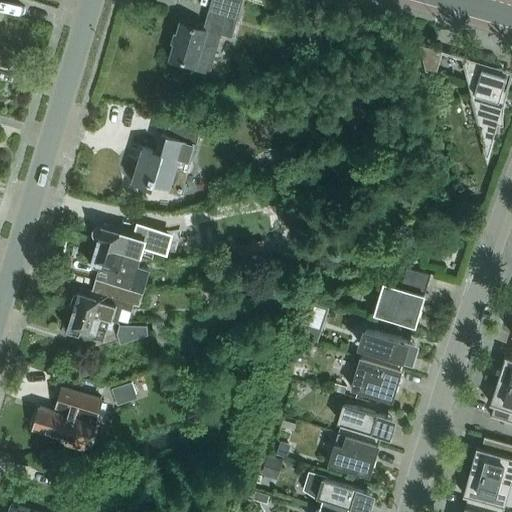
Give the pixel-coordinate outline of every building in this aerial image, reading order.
[(182,60),(195,64),(194,67),(207,71),(208,66),(212,67),(222,34),(232,37),(242,0),(211,0),(204,27),(180,20),(177,31),(175,31),(172,41),(174,42),(170,57),(171,57),(170,61),(181,64),(182,60)] [(436,72),(442,51),(420,44),(426,69),(436,72)] [(507,90),(511,73),(511,71),(452,53),(451,54),(462,57),(487,156),(497,122),(501,123),(501,124),(503,124),(503,107),(507,90)] [(173,115),(168,134),(191,141),(197,122),(173,115)] [(186,160),(191,141),(168,134),(162,132),(156,150),(143,146),(133,180),(147,185),(149,180),(169,186),(178,158),(186,160)] [(227,207),(233,237),(291,227),(285,197),(227,207)] [(330,238),(351,231),(346,212),(324,220),(330,238)] [(102,225),(97,241),(141,254),(144,243),(163,249),(168,231),(142,224),(140,231),(114,223),(113,228),(102,225)] [(90,263),(101,266),(97,279),(144,293),(151,269),(138,266),(141,254),(97,241),(90,263)] [(283,280),(296,277),(294,268),(281,271),(283,280)] [(384,281),(374,313),(415,325),(431,274),(414,268),(405,272),(401,287),(384,281)] [(144,293),(97,279),(94,290),(124,300),(140,305),(144,293)] [(74,305),(73,307),(109,318),(118,321),(124,300),(94,290),(91,289),(90,294),(79,291),(78,292),(73,294),(72,300),(74,305)] [(109,318),(73,307),(67,329),(103,339),(109,318)] [(121,343),(148,333),(147,324),(120,323),(117,332),(121,343)] [(306,325),(302,336),(313,339),(317,329),(306,325)] [(369,327),(360,358),(401,370),(410,340),(369,327)] [(511,383),(511,348),(510,356),(505,355),(497,379),(511,383)] [(401,370),(360,358),(351,388),(392,400),(401,370)] [(295,367),(292,376),(303,379),(306,371),(295,367)] [(494,404),(490,415),(511,422),(511,383),(497,379),(489,403),(494,404)] [(132,381),(112,388),(118,404),(137,397),(132,381)] [(347,403),(338,433),(379,445),(388,415),(347,403)] [(68,438),(75,416),(40,405),(34,428),(68,438)] [(379,445),(338,433),(329,463),(369,475),(379,445)] [(470,470),(511,481),(511,479),(511,443),(484,436),(481,447),(476,446),(470,470)] [(281,441),(277,453),(287,456),(291,444),(281,441)] [(268,455),(265,464),(280,469),(283,460),(268,455)] [(117,507),(124,480),(90,470),(83,497),(117,507)] [(486,511),(502,511),(511,481),(470,470),(463,494),(467,495),(465,506),(486,511)] [(326,478),(317,508),(331,511),(360,511),(367,490),(326,478)] [(260,491),(258,500),(267,503),(270,494),(260,491)] [(42,511),(12,503),(8,511),(42,511)]
